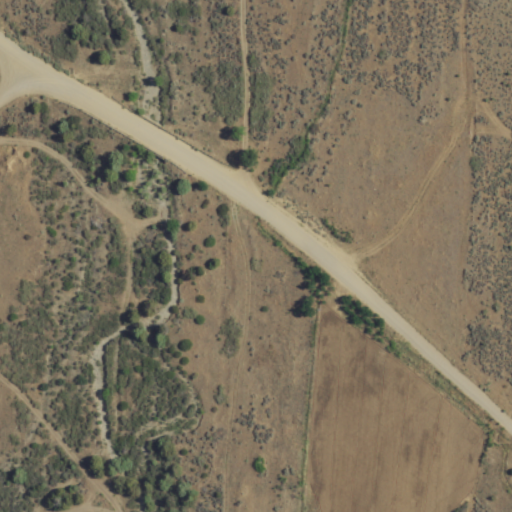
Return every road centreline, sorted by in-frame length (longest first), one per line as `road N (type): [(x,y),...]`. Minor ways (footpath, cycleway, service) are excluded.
road 1 (tertiary): [(511,426),(257,197),(167,136),(59,91),(0,49)]
road 2 (track): [(115,511),(0,371)]
